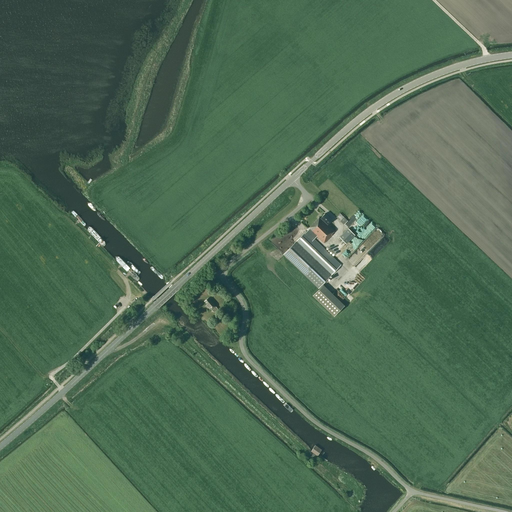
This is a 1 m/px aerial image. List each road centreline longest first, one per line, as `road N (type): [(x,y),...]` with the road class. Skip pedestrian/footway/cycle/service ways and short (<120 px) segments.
road 1 (unclassified): [(410,492),(375,457),(310,419),(243,353),(243,307),(222,271),(302,204),(304,192),(292,177)]
road 2 (tertiary): [(0,447),(292,177)]
road 3 (tertiary): [(292,177),(385,99),(453,67),(511,54)]
road 4 (track): [(62,392),(50,377),(124,307),(127,288),(116,271)]
